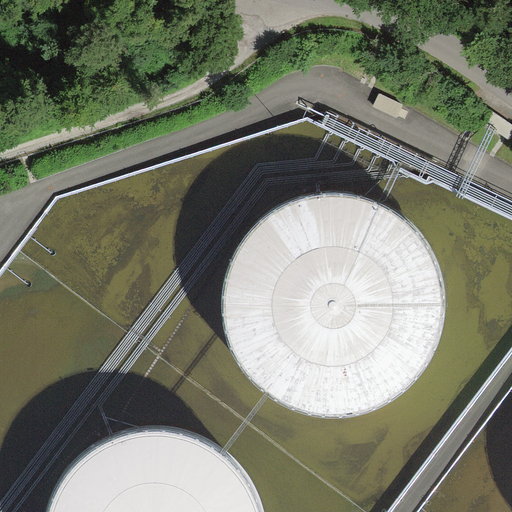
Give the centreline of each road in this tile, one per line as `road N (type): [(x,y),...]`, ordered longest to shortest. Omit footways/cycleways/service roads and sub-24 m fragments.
road 1 (track): [(0,151),(245,59),(264,0)]
road 2 (unclassified): [(511,92),(413,25),(343,0)]
